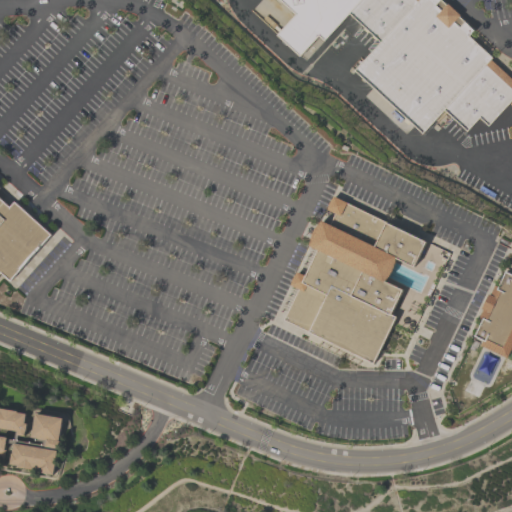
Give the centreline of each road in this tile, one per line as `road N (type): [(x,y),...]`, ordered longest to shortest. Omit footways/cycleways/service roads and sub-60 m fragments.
road 1 (residential): [(511,414),(433,452),(360,461),(315,456),(0,330)]
road 2 (residential): [(16,494),(63,494),(114,472),(152,430),(166,400)]
